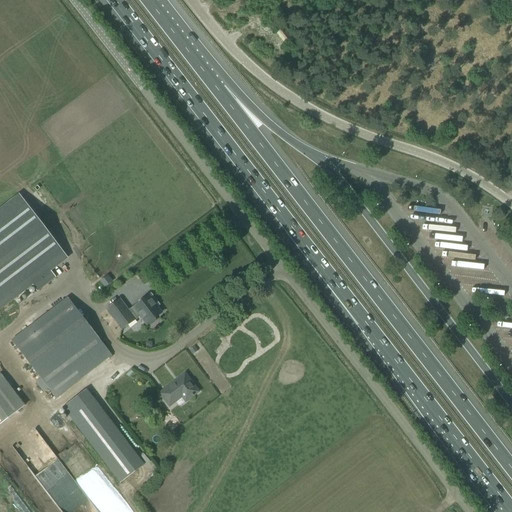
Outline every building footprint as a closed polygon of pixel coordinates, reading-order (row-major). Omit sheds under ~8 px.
[(277,33),(285,43),(291,39),(283,28),(277,33)] [(19,196),(0,210),(0,307),(31,284),(37,291),(56,277),(50,270),(66,257),(19,196)] [(432,239),(458,243),(459,238),(433,234),(432,239)] [(253,262),(247,266),(252,273),(258,269),(253,262)] [(101,280),(99,282),(104,288),(106,286),(112,282),(107,275),(101,280)] [(121,330),(140,316),(146,324),(161,313),(154,303),(156,302),(150,294),(143,299),(142,298),(138,301),(139,303),(128,311),(119,299),(106,309),(121,330)] [(12,341),(49,389),(76,369),(82,378),(108,358),(109,359),(112,356),(68,299),(12,341)] [(169,318),(164,321),(175,335),(180,332),(169,318)] [(194,347),(189,350),(190,351),(193,355),(197,352),(194,348),(194,347)] [(0,424),(24,406),(0,374),(0,424)] [(165,402),(169,407),(176,402),(173,398),(179,394),(185,402),(198,392),(185,374),(159,394),(165,402)] [(66,404),(73,413),(93,397),(87,388),(66,404)] [(62,407),(72,420),(76,417),(73,413),(66,404),(62,407)]
